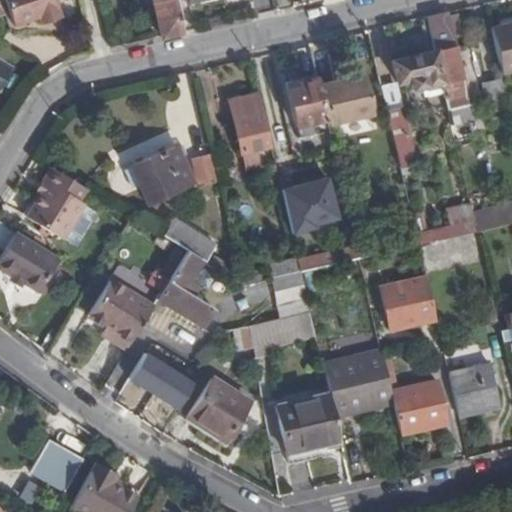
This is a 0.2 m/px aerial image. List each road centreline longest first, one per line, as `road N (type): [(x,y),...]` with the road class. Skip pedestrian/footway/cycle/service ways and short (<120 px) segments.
road 1 (residential): [(410,0),(73,81),(47,100),(0,173)]
road 2 (residential): [(0,341),(107,422),(266,511)]
road 3 (residential): [(341,511),(511,471)]
